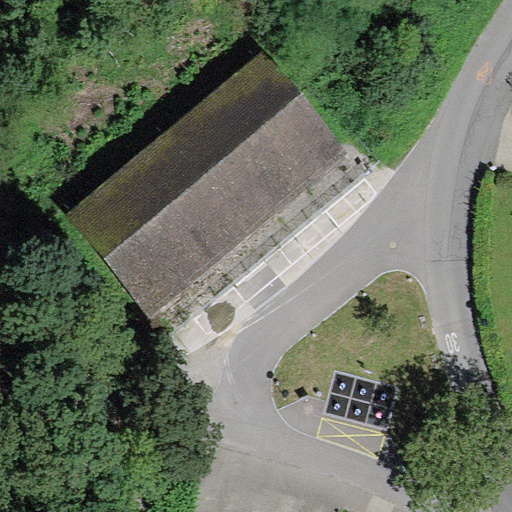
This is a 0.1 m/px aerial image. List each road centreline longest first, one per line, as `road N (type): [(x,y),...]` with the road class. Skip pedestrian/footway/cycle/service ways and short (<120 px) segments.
road 1 (residential): [(511,26),(485,64),(445,197),(452,354),(511,489)]
road 2 (track): [(70,410),(233,354),(445,197)]
road 3 (residential): [(429,511),(184,448)]
road 4 (track): [(0,421),(70,410),(184,448)]
